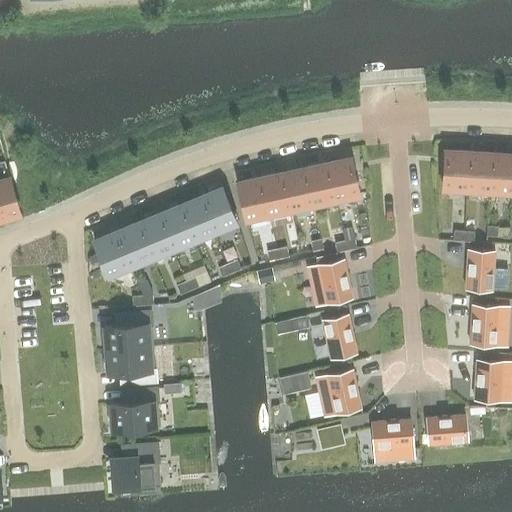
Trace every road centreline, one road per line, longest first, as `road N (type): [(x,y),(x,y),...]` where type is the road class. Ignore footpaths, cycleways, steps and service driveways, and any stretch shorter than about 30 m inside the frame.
road 1 (residential): [(73,217),(93,459),(14,464),(1,302)]
road 2 (residential): [(73,217),(276,139),(406,122)]
road 3 (residential): [(406,122),(422,382)]
